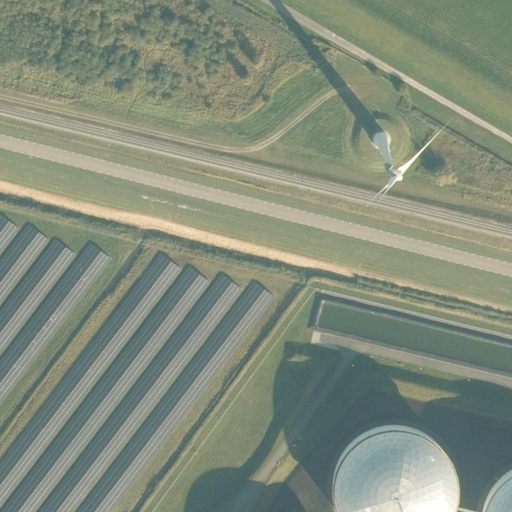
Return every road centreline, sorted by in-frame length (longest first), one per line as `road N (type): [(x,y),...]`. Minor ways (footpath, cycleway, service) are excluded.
road 1 (unclassified): [(511,269),(0,141)]
road 2 (track): [(0,97),(233,150),(263,144),(347,88)]
